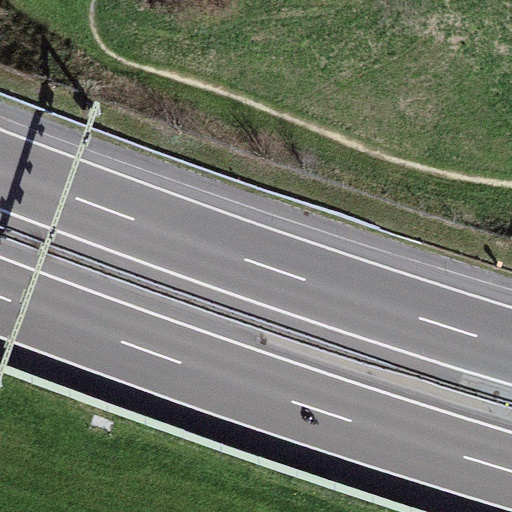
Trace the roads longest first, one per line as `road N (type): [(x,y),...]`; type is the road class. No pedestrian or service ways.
road 1 (motorway): [(511,346),(0,169)]
road 2 (motorway): [(0,297),(511,471)]
